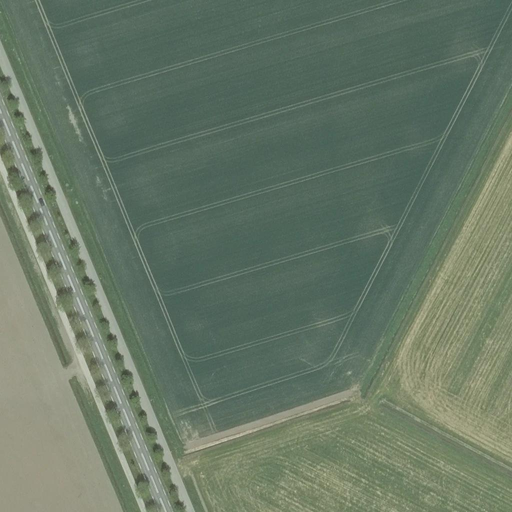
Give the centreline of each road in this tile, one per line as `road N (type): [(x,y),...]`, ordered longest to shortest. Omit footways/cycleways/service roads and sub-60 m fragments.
road 1 (unclassified): [(189,511),(0,53)]
road 2 (primary): [(165,511),(0,111)]
road 3 (unclassified): [(144,511),(0,163)]
